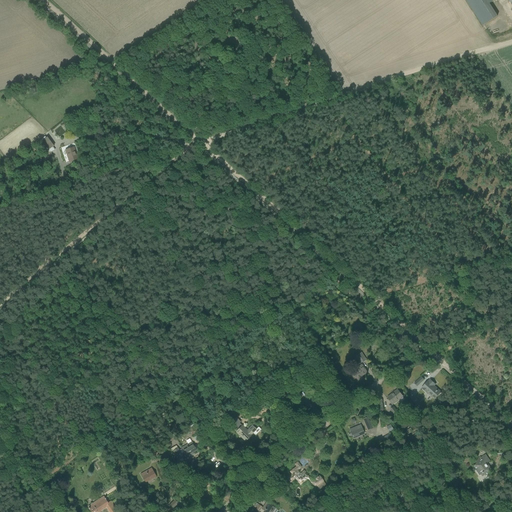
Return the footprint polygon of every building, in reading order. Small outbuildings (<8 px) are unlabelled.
[(37,142),(48,156),(46,157),(48,159),(52,156),(51,153),(55,150),(52,147),(54,145),(47,136),(45,137),(45,136),(37,142)] [(73,148),(64,151),(69,162),(70,162),(71,165),(78,163),(77,160),(77,159),(73,148)] [(359,334),(364,331),(359,322),(351,326),(354,331),(356,329),(359,334)] [(366,360),(361,352),(356,356),(360,363),(366,360)] [(351,371),(353,373),(356,377),(359,381),(362,379),(361,376),(367,372),(361,364),(351,371)] [(420,384),(419,384),(424,380),(421,377),(417,381),(414,383),(417,386),(420,384)] [(428,381),(425,385),(422,388),(434,400),(438,396),(441,392),(440,392),(434,386),(435,384),(430,380),(429,381),(428,381)] [(388,398),(391,402),(393,404),(403,396),(397,390),(392,393),(393,394),(388,398)] [(423,409),(413,394),(409,397),(420,412),(423,409)] [(307,397),(303,400),(306,404),(304,406),(306,408),(309,412),(311,411),(315,407),(314,405),(311,401),(307,397)] [(385,410),(390,416),(393,414),(389,407),(385,410)] [(395,416),(396,415),(398,413),(393,407),(390,410),(395,416)] [(240,422),(236,417),(232,422),(236,426),(235,428),(237,430),(241,425),(239,423),(240,422)] [(367,430),(372,428),(367,417),(363,419),(367,430)] [(350,433),(350,434),(351,433),(353,438),(364,434),(360,425),(349,429),(351,432),(350,433)] [(385,434),(389,430),(385,425),(381,428),(385,434)] [(236,432),(242,438),(245,441),(251,435),(254,432),(256,434),(261,430),(258,427),(256,429),(252,426),(247,431),(242,426),(236,432)] [(412,439),(419,434),(417,431),(410,435),(409,436),(411,440),(412,439)] [(386,441),(394,435),(392,432),(383,437),(386,441)] [(175,450),(173,451),(178,461),(181,459),(186,456),(187,457),(194,454),(193,452),(196,450),(191,442),(187,444),(181,448),(184,452),(181,454),(178,448),(175,450)] [(319,451),(321,454),(328,449),(327,446),(328,445),(326,443),(319,448),(320,450),(319,451)] [(476,466),(474,468),(476,470),(479,475),(480,474),(481,476),(482,475),(482,476),(484,474),(485,476),(489,473),(488,472),(491,470),(488,466),(487,467),(485,464),(488,462),(484,457),(480,460),(479,459),(473,463),(476,466)] [(287,478),(290,482),(295,478),(301,486),(307,480),(314,488),(317,486),(320,490),(326,485),(319,476),(314,479),(312,481),(308,476),(304,471),(300,474),(297,470),(301,467),(300,466),(297,462),(295,464),(297,467),(290,472),(292,474),(287,478)] [(141,474),(144,481),(145,482),(156,476),(151,468),(141,474)] [(105,490),(96,496),(99,500),(108,493),(105,490)] [(88,507),(90,509),(91,511),(97,511),(105,507),(108,511),(116,511),(118,511),(111,501),(107,503),(103,497),(88,507)] [(169,506),(172,509),(178,503),(175,500),(169,506)] [(266,502),(263,507),(265,509),(266,510),(264,511),(277,511),(278,511),(270,505),(266,502)] [(257,511),(259,511),(262,507),(256,503),(254,506),(255,507),(254,510),(257,511)]
